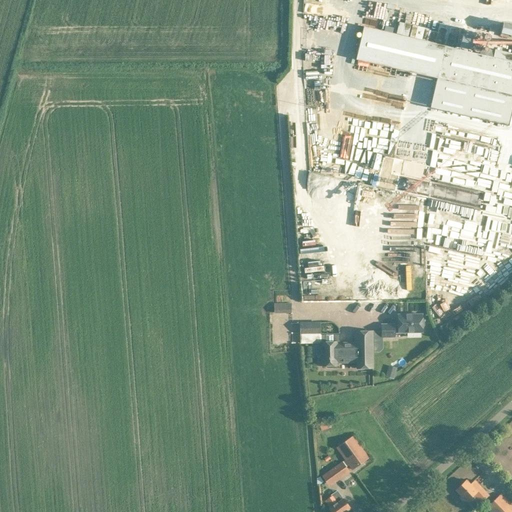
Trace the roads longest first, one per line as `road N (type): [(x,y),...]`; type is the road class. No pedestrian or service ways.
road 1 (unclassified): [(299,0),(298,68),(285,113),(300,318),(375,317)]
road 2 (unclassified): [(401,511),(511,408)]
